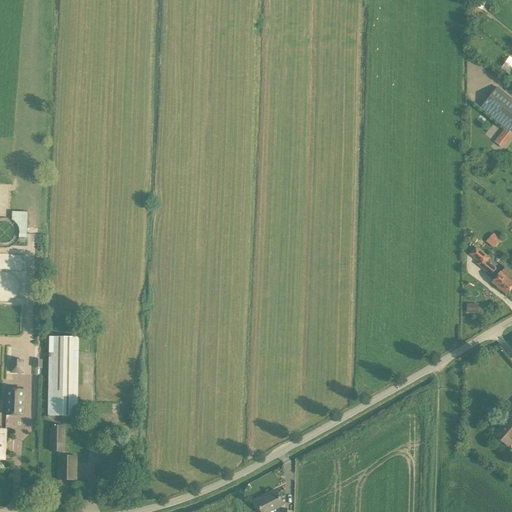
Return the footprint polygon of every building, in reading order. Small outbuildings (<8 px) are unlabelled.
[(511,132),(511,99),(497,88),(481,108),(511,132)] [(486,135),(496,140),(503,127),(494,122),(486,135)] [(511,133),(505,128),(499,136),(507,143),(511,136),(511,133)] [(26,238),(27,212),(12,211),(11,218),(13,219),(14,220),(15,221),(16,222),(17,224),(19,227),(20,229),(20,231),(20,232),(20,234),(20,235),(20,236),(19,238),(26,238)] [(500,240),(494,234),(487,241),(493,247),(500,240)] [(474,237),(471,241),(475,244),(476,243),(483,248),(485,245),(474,237)] [(489,259),(475,248),(470,255),(479,262),(477,265),(491,276),(496,269),(487,262),(489,259)] [(511,273),(505,268),(501,273),(492,284),(507,295),(511,288),(511,273)] [(478,304),(467,304),(467,313),(478,313),(478,304)] [(77,417),(79,338),(50,337),(48,417),(77,417)] [(11,372),(24,373),(24,360),(11,360),(11,372)] [(23,416),(24,391),(7,390),(6,416),(23,416)] [(508,446),(511,441),(511,418),(509,416),(503,422),(505,423),(494,435),(508,446)] [(76,481),(76,457),(63,457),(63,427),(50,427),(50,452),(58,452),(58,480),(76,481)] [(261,511),(269,511),(283,505),(276,490),(268,494),(269,495),(256,501),(261,511)]
